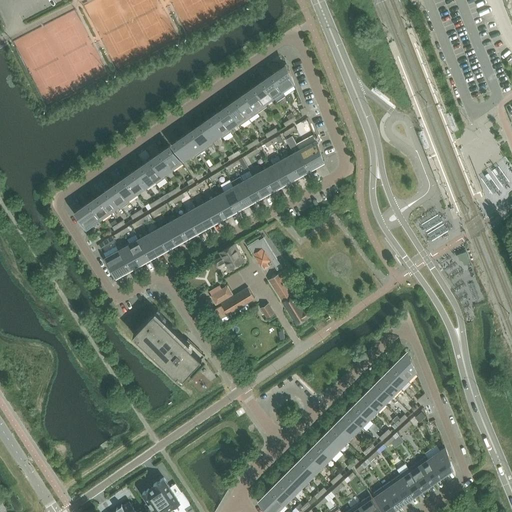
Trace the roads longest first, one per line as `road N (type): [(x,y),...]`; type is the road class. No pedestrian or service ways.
road 1 (residential): [(351,171),(294,33),(58,201),(119,299),(162,274)]
road 2 (residential): [(282,445),(404,329),(416,341),(471,480),(427,511)]
road 3 (residential): [(162,274),(351,171)]
road 4 (residential): [(65,511),(240,390)]
road 5 (secondary): [(462,356),(455,305),(398,215)]
road 6 (secondary): [(381,224),(462,356)]
road 7 (secondary): [(373,141),(317,0)]
road 8 (secondary): [(511,492),(462,356)]
road 9 (residential): [(240,390),(162,274)]
